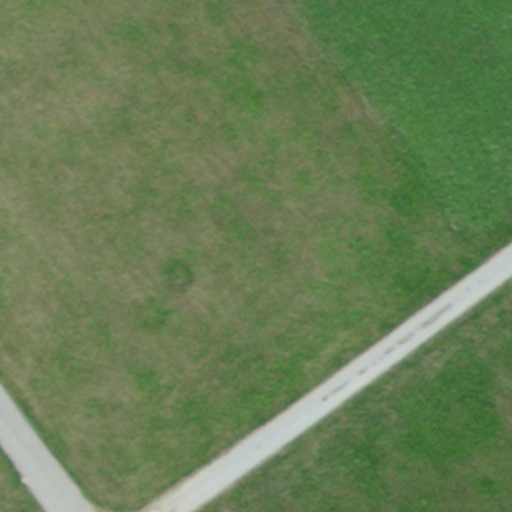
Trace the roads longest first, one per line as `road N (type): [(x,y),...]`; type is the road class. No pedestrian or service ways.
road 1 (track): [(191,511),(511,266)]
road 2 (track): [(79,511),(0,404)]
